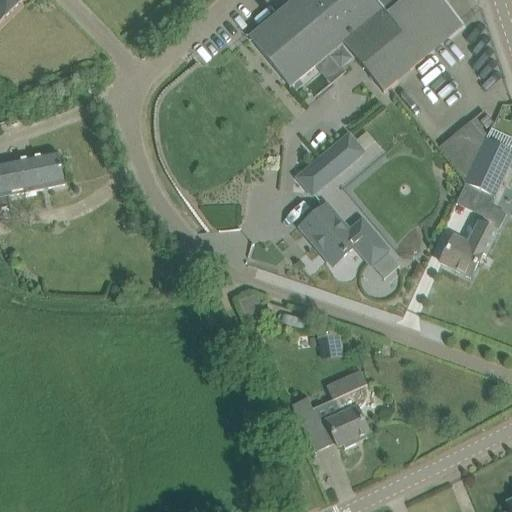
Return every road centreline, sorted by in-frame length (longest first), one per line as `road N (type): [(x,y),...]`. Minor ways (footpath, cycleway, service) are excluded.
road 1 (unclassified): [(511,380),(192,250),(145,179),(131,131),(135,90),(226,0)]
road 2 (unclassified): [(344,511),(511,429)]
